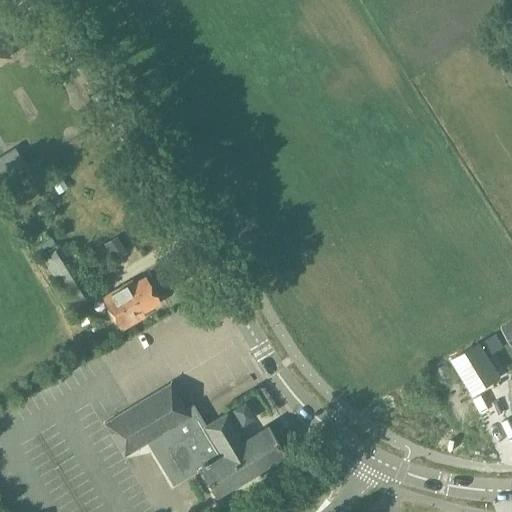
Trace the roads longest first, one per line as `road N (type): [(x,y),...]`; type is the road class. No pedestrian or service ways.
road 1 (unclassified): [(42,0),(272,367),(307,410),(362,452)]
road 2 (tertiary): [(362,452),(436,483),(511,491)]
